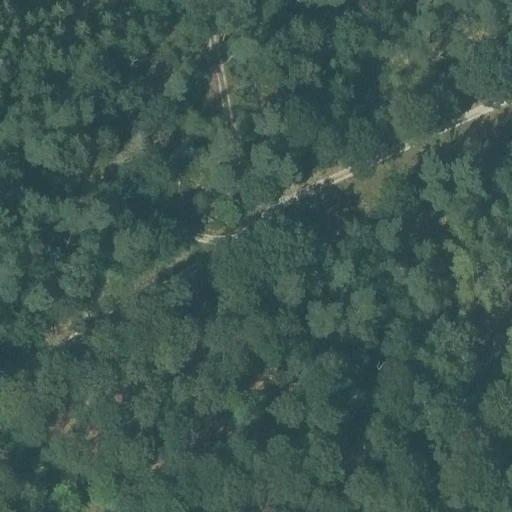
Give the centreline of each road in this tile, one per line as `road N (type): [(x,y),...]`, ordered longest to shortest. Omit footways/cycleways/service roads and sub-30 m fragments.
road 1 (track): [(0,377),(247,226),(511,98)]
road 2 (track): [(0,402),(94,511)]
